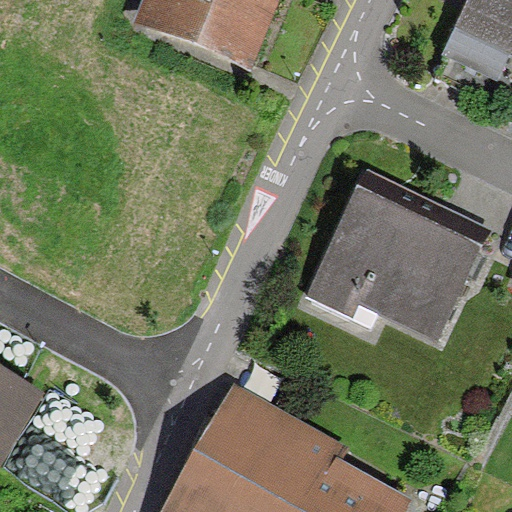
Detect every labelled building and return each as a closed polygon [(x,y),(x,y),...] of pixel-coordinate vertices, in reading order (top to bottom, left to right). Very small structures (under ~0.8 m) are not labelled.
[(150,0),(141,24),(240,63),(265,0),(150,0)] [(511,0),(467,0),(455,26),(511,53),(511,0)] [(482,244),(361,188),(309,301),(367,328),(374,313),(436,342),(482,244)] [(0,454),(35,394),(0,373),(0,454)] [(335,448),(237,393),(168,511),(399,511),(402,508),(325,465),(335,448)]
